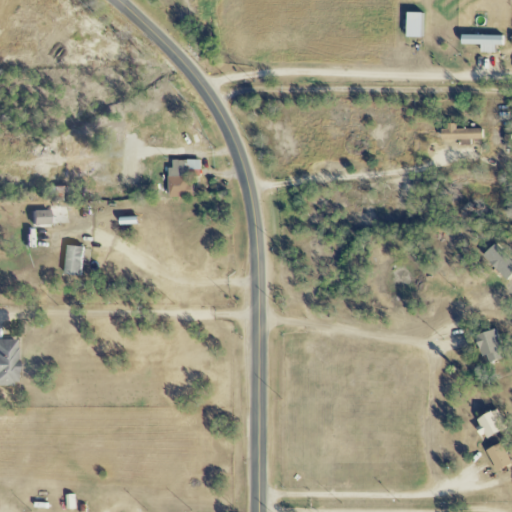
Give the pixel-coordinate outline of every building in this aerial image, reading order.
[(493,53),(493,45),(502,45),(502,36),(459,34),(459,44),(479,45),(479,52),(493,53)] [(455,129),(455,126),(439,127),(439,140),(481,139),(481,128),(455,129)] [(199,160),(168,161),(169,176),(155,176),(155,188),(167,187),(167,197),(191,197),(191,177),(199,176),(199,160)] [(46,224),(46,210),(29,210),(29,225),(46,224)] [(481,256),(507,280),(511,274),(511,262),(493,244),(481,256)] [(78,276),(82,247),(65,245),(62,274),(78,276)] [(476,334),(484,363),(503,358),(495,329),(476,334)] [(0,385),(13,386),(15,340),(0,339),(0,385)] [(499,431),(492,412),(474,418),(481,438),(499,431)] [(495,472),(510,464),(500,443),(485,451),(495,472)]
